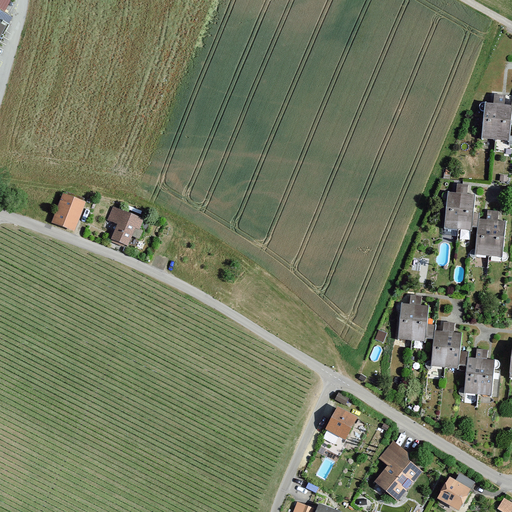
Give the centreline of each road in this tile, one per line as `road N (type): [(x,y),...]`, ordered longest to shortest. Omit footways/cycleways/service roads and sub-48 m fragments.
road 1 (residential): [(0,214),(172,277),(333,381)]
road 2 (residential): [(333,381),(511,483)]
road 3 (residential): [(333,381),(276,511)]
